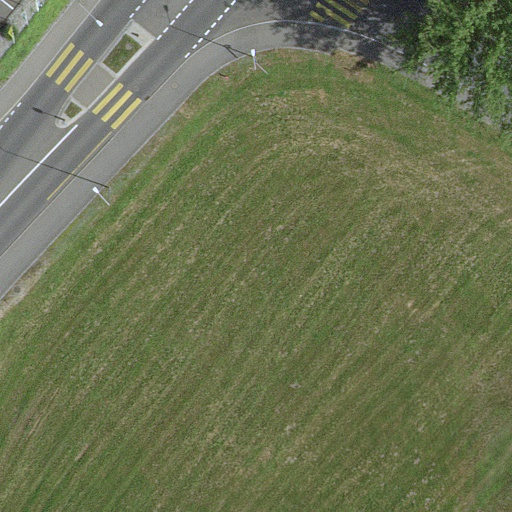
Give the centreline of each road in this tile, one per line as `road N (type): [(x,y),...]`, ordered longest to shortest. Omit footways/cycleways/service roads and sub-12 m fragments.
road 1 (secondary): [(0,198),(170,0)]
road 2 (residential): [(511,85),(380,0)]
